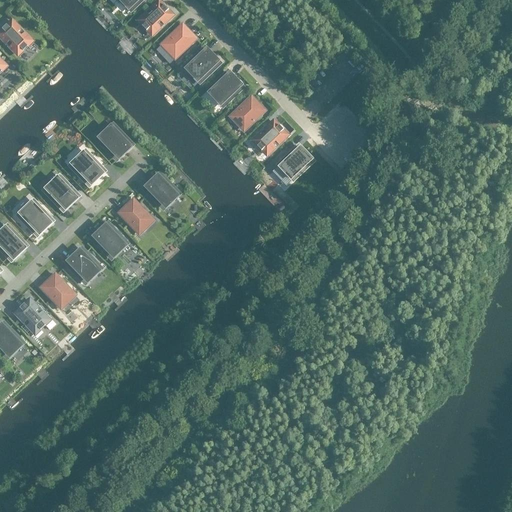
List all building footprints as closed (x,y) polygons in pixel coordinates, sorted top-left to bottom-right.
[(121,0),(131,10),(141,0),(121,0)] [(143,26),(142,27),(146,32),(148,30),(153,35),(172,17),(167,12),(168,11),(164,6),(163,7),(158,2),(139,21),(143,26)] [(13,22),(8,27),(6,26),(2,30),(3,31),(0,34),(0,37),(17,55),(22,50),(23,52),(28,47),(26,46),(31,41),(13,22)] [(182,25),(176,31),(178,33),(174,37),(172,35),(164,43),(178,57),(196,40),(182,25)] [(205,49),(186,68),(200,82),(219,64),(205,49)] [(228,73),(209,92),(223,106),(242,88),(228,73)] [(393,89),(376,117),(387,123),(403,95),(393,89)] [(251,97),(245,103),(247,105),(243,109),(241,107),(233,115),(247,129),(265,112),(251,97)] [(258,146),(257,147),(261,152),(263,150),(267,155),(287,137),(282,132),(283,131),(279,126),(278,127),(273,122),(254,141),(258,146)] [(132,146),(113,127),(99,141),(117,160),(132,146)] [(299,147),(279,166),(293,180),(313,161),(299,147)] [(86,153),(71,167),(90,187),(104,173),(86,153)] [(145,189),(163,209),(178,195),(159,175),(145,189)] [(60,178),(45,192),(64,211),(78,198),(60,178)] [(130,184),(122,193),(127,198),(135,189),(130,184)] [(119,214),(125,220),(127,219),(130,223),(129,224),(136,233),(151,219),(133,200),(119,214)] [(34,203),(19,217),(38,236),(52,223),(34,203)] [(93,239),(111,258),(126,244),(107,225),(93,239)] [(7,228),(0,234),(0,249),(12,261),(26,247),(7,228)] [(67,264),(85,283),(100,269),(81,250),(67,264)] [(55,275),(41,289),(47,295),(49,293),(53,297),(51,299),(58,307),(73,293),(55,275)] [(40,329),(41,331),(45,326),(44,325),(49,320),(30,301),(25,306),(24,304),(20,309),(21,310),(16,315),(35,334),(40,329)] [(0,327),(0,350),(7,358),(22,344),(3,325),(0,327)]
